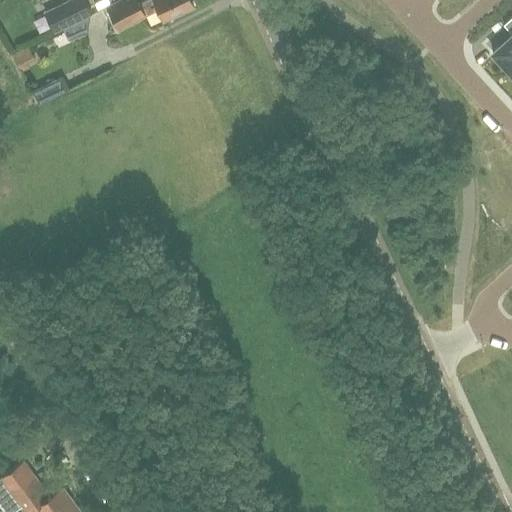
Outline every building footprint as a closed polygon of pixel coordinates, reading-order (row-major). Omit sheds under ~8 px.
[(193,6),(190,0),(146,0),(139,3),(137,0),(118,0),(107,6),(113,18),(115,17),(121,28),(146,16),(145,15),(158,8),(164,20),(193,6)] [(76,19),(67,2),(57,6),(66,24),(76,19)] [(510,71),(511,68),(511,15),(503,24),(511,33),(492,52),(510,71)] [(93,26),(71,33),(75,43),(97,36),(93,26)] [(37,105),(67,89),(60,75),(30,91),(37,105)] [(80,511),(61,486),(48,495),(22,460),(0,475),(0,477),(0,478),(0,477),(0,502),(6,511),(9,511),(20,504),(25,511),(28,511),(33,508),(35,511),(80,511)]
